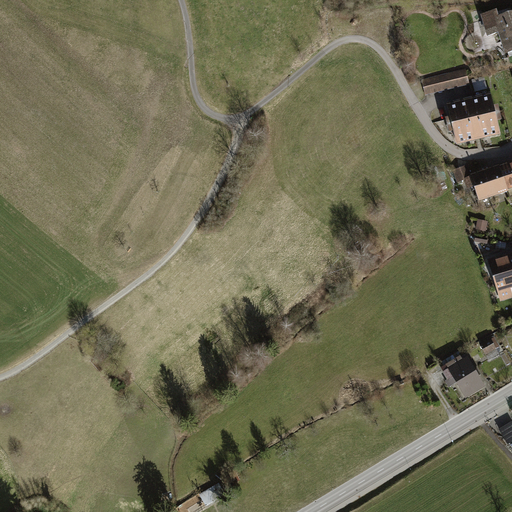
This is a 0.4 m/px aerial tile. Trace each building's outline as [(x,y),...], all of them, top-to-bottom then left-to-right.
[(511,14),(499,19),(498,15),(487,19),(492,35),(502,32),(509,54),(511,52),(511,14)] [(469,85),(466,70),(422,81),(425,95),(469,85)] [(476,82),(478,90),(488,87),(486,79),(476,82)] [(499,132),(491,99),(449,109),(457,141),(499,132)] [(504,166),(501,167),(502,169),(501,169),(508,188),(511,186),(511,165),(505,168),(504,166)] [(471,176),(467,166),(454,171),(458,183),(465,180),(468,188),(474,186),(471,176)] [(471,176),(474,186),(479,199),(508,189),(508,188),(501,169),(502,169),(501,167),(501,166),(488,170),(482,172),(471,176)] [(487,224),(479,222),(477,228),(485,231),(487,224)] [(511,254),(490,261),(502,301),(511,297),(511,296),(509,286),(511,284),(511,254)] [(499,346),(492,334),(479,341),(489,359),(499,354),(496,348),(499,346)] [(474,370),(467,359),(463,361),(461,358),(444,368),(450,378),(454,376),(466,396),(484,385),(477,374),(479,373),(477,369),(474,370)] [(511,441),(511,423),(499,431),(507,444),(511,441)] [(219,486),(201,496),(206,505),(224,494),(219,486)]
